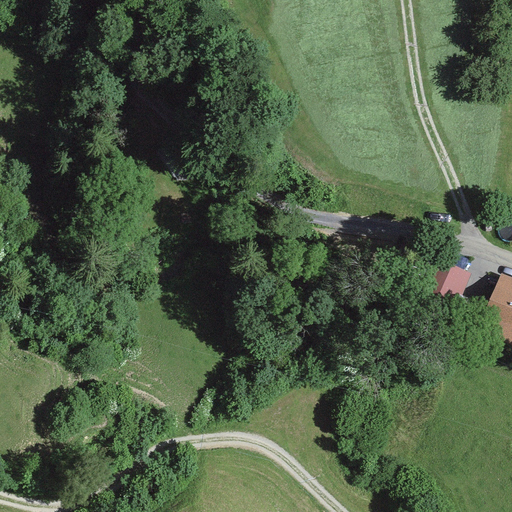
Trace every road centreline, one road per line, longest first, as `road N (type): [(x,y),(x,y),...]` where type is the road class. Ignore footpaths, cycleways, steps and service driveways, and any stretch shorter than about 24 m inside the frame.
road 1 (track): [(0,495),(46,505),(89,500),(168,444),(243,439),(282,455),(340,511)]
road 2 (track): [(406,0),(420,103),(481,249)]
